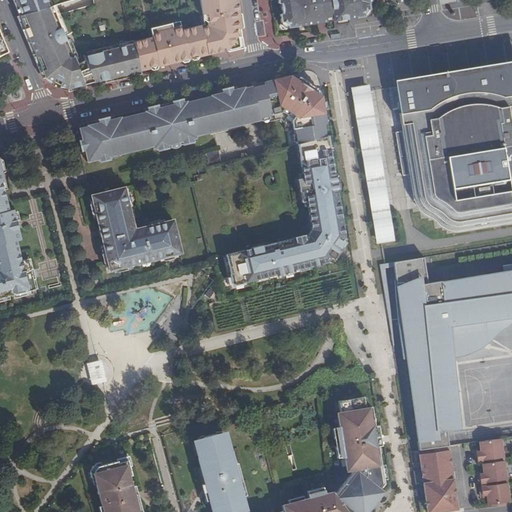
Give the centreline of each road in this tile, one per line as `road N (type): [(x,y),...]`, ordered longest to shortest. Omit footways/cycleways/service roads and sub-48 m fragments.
road 1 (tertiary): [(258,62),(46,114)]
road 2 (tertiary): [(435,35),(258,62)]
road 3 (residential): [(0,0),(46,114)]
